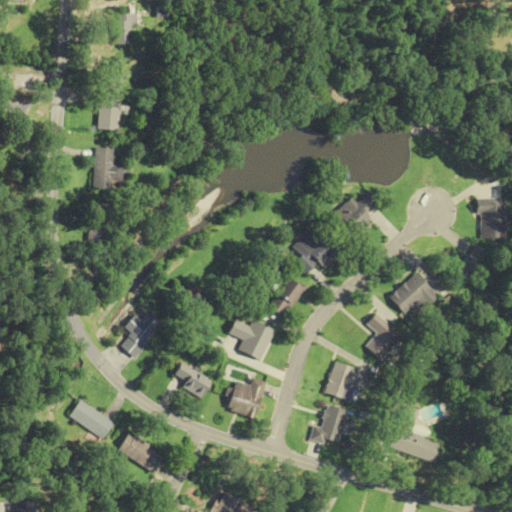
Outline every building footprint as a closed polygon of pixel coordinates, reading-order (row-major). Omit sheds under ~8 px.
[(133,27),(133,13),(110,13),(110,44),(127,44),(127,27),(133,27)] [(94,129),(116,130),(118,82),(97,81),(94,129)] [(111,165),(111,148),(92,148),(91,187),(119,188),(120,165),(111,165)] [(332,215),(353,237),(370,220),(364,215),(376,203),(366,193),(355,204),(349,198),(332,215)] [(475,199),(475,215),(478,215),(478,239),(503,239),(503,199),(475,199)] [(85,248),(103,248),(105,204),(86,203),(85,248)] [(315,263),(319,267),(336,251),(313,227),(290,248),(298,256),(292,262),(303,274),(315,263)] [(461,253),(449,272),(465,283),(484,255),(473,247),(467,256),(461,253)] [(303,289),(287,277),(265,306),(281,318),(303,289)] [(192,303),(199,293),(189,286),(182,295),(192,303)] [(140,320),(131,314),(121,328),(128,332),(117,348),(134,359),(158,322),(144,313),(140,320)] [(374,334),(363,346),(378,361),(399,338),(373,314),(363,324),(374,334)] [(271,330),(250,322),(248,327),(232,321),(226,334),(241,340),(237,351),(259,360),(271,330)] [(181,388),(200,399),(210,381),(179,363),(172,375),(184,382),(181,388)] [(322,392),(348,402),(353,387),(360,390),(365,375),(333,363),(322,392)] [(233,382),(224,411),(252,419),(264,383),(250,378),(247,386),(233,382)] [(110,423),(75,400),(64,416),(99,439),(110,423)] [(345,411),(324,405),(318,427),(312,426),(308,438),(336,446),(340,433),(349,436),(353,420),(343,418),(345,411)] [(387,449),(431,462),(437,442),(408,434),(416,410),(401,405),(387,449)] [(114,449),(151,474),(162,457),(126,432),(114,449)] [(246,511),(250,507),(224,488),(208,510),(211,511),(246,511)] [(13,503),(13,511),(35,511),(36,503),(13,503)]
